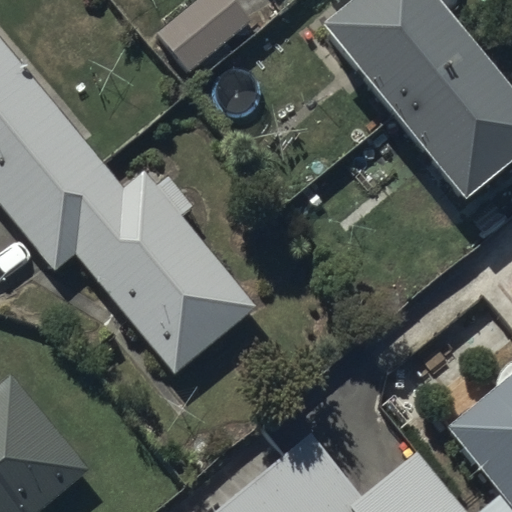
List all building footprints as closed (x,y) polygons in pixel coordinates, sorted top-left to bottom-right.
[(248,25),(225,0),(189,0),(150,34),(188,77),(248,25)] [(511,105),(427,0),(342,0),(310,26),(452,202),(511,154),(511,105)] [(0,209),(51,274),(71,259),(167,379),(253,311),(180,219),(192,210),(165,177),(154,186),(142,171),(118,189),(0,39),(0,209)] [(302,435),(205,511),(511,511),(511,375),(438,434),(490,499),(473,511),(459,511),(409,450),(352,496),(302,435)] [(0,511),(38,511),(87,471),(10,380),(0,388),(0,511)]
